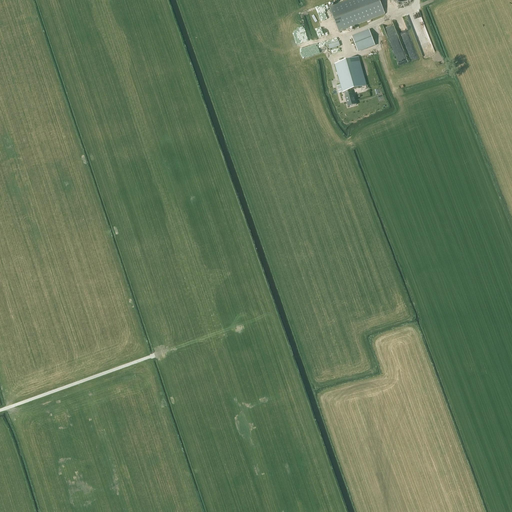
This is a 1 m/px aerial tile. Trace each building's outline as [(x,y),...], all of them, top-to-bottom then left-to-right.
[(384,14),(378,0),(350,0),(329,8),(338,32),(384,14)] [(393,23),(385,25),(391,39),(394,37),(393,35),(397,34),(393,23)] [(352,36),(353,39),(358,52),(375,45),(369,30),(352,36)] [(332,51),(331,49),(342,46),(341,41),(326,45),(328,52),(332,51)] [(357,58),(334,64),(338,78),(342,93),(343,92),(347,107),(354,105),(357,104),(354,94),(352,95),(351,90),(365,86),(357,58)]
